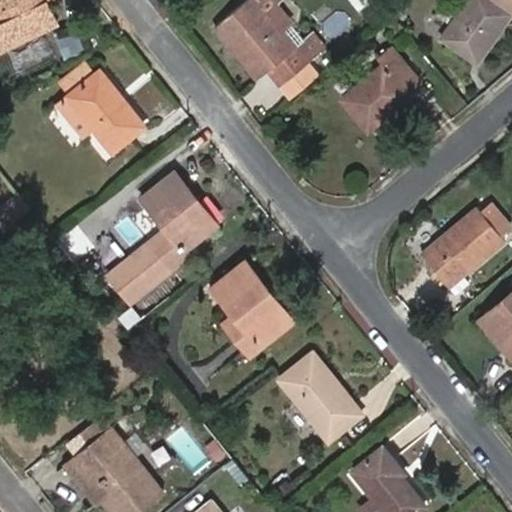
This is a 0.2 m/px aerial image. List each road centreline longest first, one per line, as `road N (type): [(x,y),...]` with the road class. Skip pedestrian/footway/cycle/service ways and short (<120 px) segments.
road 1 (residential): [(134,0),(337,245)]
road 2 (residential): [(337,245),(511,468)]
road 3 (residential): [(337,245),(511,100)]
